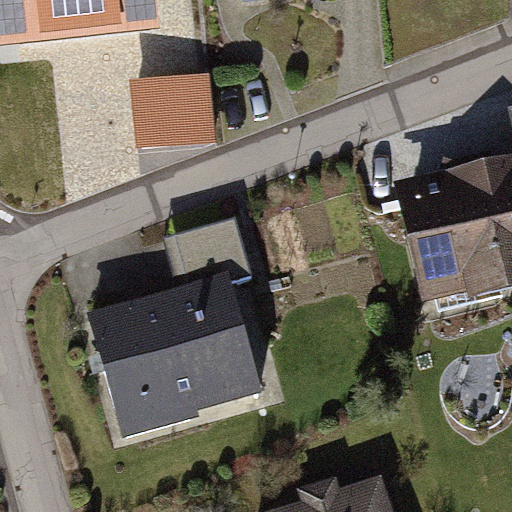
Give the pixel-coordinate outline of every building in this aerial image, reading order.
[(154,0),(0,0),(0,50),(158,37),(154,0)] [(217,75),(138,79),(141,151),(221,147),(217,75)] [(511,167),(426,191),(457,308),(501,296),(505,312),(511,310),(511,167)] [(200,292),(108,319),(146,445),(292,402),(256,283),(274,277),(256,218),(184,240),(200,292)] [(410,511),(401,481),(304,511),(410,511)]
